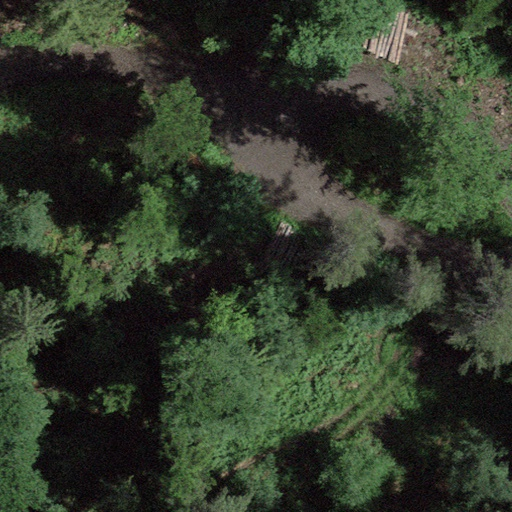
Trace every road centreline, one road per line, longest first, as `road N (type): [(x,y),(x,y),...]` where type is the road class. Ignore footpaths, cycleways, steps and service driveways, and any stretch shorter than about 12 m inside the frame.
road 1 (track): [(511,186),(420,111),(327,88),(262,145),(213,105),(119,52),(21,60),(0,72)]
road 2 (track): [(262,145),(357,232),(511,271)]
